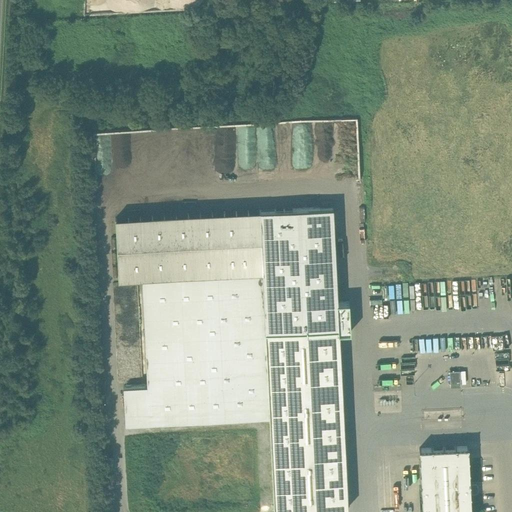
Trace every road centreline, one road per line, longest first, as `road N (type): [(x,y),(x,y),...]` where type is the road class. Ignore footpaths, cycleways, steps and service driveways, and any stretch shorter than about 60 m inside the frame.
road 1 (unknown): [(131,511),(111,320),(112,195),(301,183),(348,194),(359,324)]
road 2 (unknown): [(360,349),(310,355),(308,402),(320,421),(364,420)]
road 3 (unknown): [(359,324),(511,317)]
